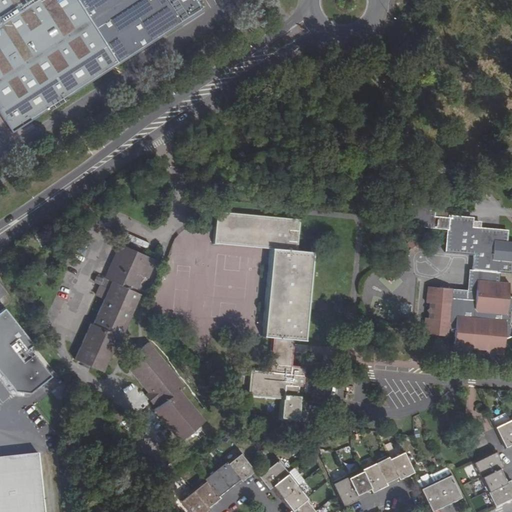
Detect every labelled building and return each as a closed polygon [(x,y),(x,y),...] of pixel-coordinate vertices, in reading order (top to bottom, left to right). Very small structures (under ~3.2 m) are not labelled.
[(0,0),(0,113),(12,131),(201,9),(195,0),(0,0)] [(507,274),(511,274),(511,231),(487,229),(488,223),(480,222),(481,218),(458,216),(458,218),(439,216),(439,209),(444,210),(445,199),(422,196),(418,225),(431,227),(431,226),(456,229),(453,252),(482,256),(480,271),(507,274)] [(212,246),(268,251),(295,254),(298,222),(284,221),(215,215),(212,246)] [(108,294),(95,325),(93,324),(77,363),(108,376),(124,340),(125,341),(143,297),(135,293),(142,277),(147,278),(154,260),(120,246),(106,280),(109,282),(105,293),(108,294)] [(245,373),(242,392),(275,396),(272,414),(292,417),(296,390),(293,390),(294,383),(298,383),(299,377),(286,375),(290,342),(303,343),(308,304),(314,255),(295,254),(268,251),(259,331),(270,332),(269,340),(258,338),(258,340),(268,341),(263,376),(245,373)] [(480,271),(477,270),(473,299),(482,301),(483,291),(484,291),(485,281),(506,284),(507,274),(480,271)] [(467,351),(474,352),(475,349),(490,351),(494,352),(499,355),(507,356),(509,342),(511,340),(511,284),(506,284),(485,281),(484,291),(483,291),(482,301),(473,299),(457,297),(458,289),(445,287),(439,289),(434,289),(432,301),(436,302),(434,317),(430,316),(429,329),(433,330),(438,334),(452,336),(453,329),(460,329),(458,346),(462,347),(467,351)] [(29,391),(49,374),(27,346),(31,344),(3,308),(0,310),(0,372),(13,390),(29,391)] [(259,331),(258,338),(269,340),(270,332),(259,331)] [(148,413),(174,443),(200,422),(175,391),(181,386),(146,343),(133,353),(137,358),(123,370),(142,395),(140,396),(147,406),(150,404),(153,408),(148,413)] [(505,411),(493,419),(498,425),(509,417),(505,411)] [(506,448),(511,444),(511,424),(511,422),(510,419),(496,426),(506,448)] [(489,444),(484,433),(474,438),(479,448),(489,444)] [(399,480),(414,473),(403,451),(389,458),(399,480)] [(497,452),(473,463),(480,478),(500,468),(503,466),(497,452)] [(239,453),(226,463),(241,482),(254,472),(252,470),(239,453)] [(42,511),(37,456),(0,460),(0,511),(42,511)] [(387,486),(399,480),(389,458),(388,456),(376,462),(387,486)] [(241,482),(226,463),(224,460),(214,469),(231,490),(241,482)] [(271,487),(288,473),(278,460),(259,475),(258,476),(268,489),(271,487)] [(361,469),(371,489),(373,493),(387,486),(376,462),(361,469)] [(435,481),(449,474),(446,467),(432,474),(435,481)] [(271,487),(280,499),(297,486),(304,480),(294,468),(288,473),(271,487)] [(480,478),(487,492),(507,482),(500,468),(480,478)] [(203,478),(205,480),(220,499),(231,490),(214,469),(203,478)] [(357,496),(371,489),(361,469),(347,476),(357,496)] [(421,488),(435,481),(432,474),(432,473),(417,480),(421,488)] [(447,505),(461,498),(449,474),(435,481),(447,505)] [(357,496),(347,476),(333,482),(345,506),(358,500),(357,496)] [(220,499),(205,480),(193,490),(207,509),(220,499)] [(433,511),(447,505),(435,481),(421,488),(432,511),(433,511)] [(507,482),(487,492),(494,507),(511,497),(511,484),(510,481),(507,482)] [(297,486),(280,499),(290,511),(305,499),(307,498),(297,486)] [(206,511),(209,510),(207,509),(193,490),(181,499),(191,511),(206,511)] [(289,511),(314,511),(305,499),(290,511),(289,511)]
